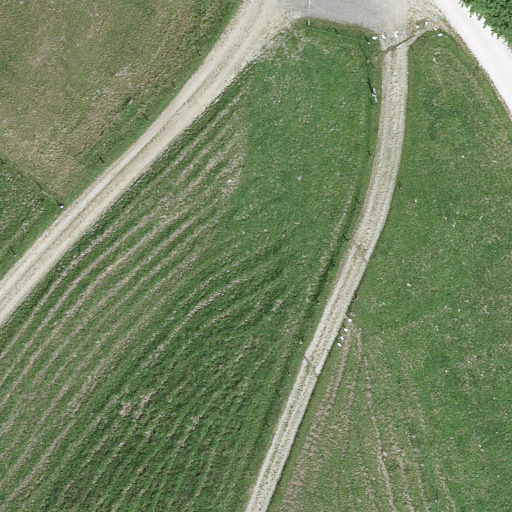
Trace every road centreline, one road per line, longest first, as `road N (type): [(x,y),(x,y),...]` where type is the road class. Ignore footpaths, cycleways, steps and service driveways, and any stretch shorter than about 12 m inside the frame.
road 1 (track): [(257,511),(378,203),(393,112),(384,13)]
road 2 (track): [(0,295),(273,0)]
